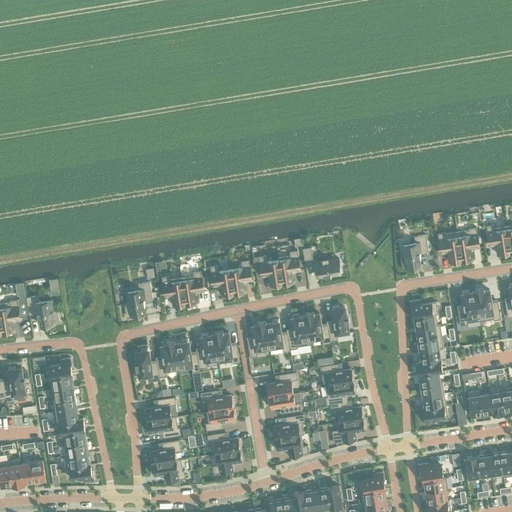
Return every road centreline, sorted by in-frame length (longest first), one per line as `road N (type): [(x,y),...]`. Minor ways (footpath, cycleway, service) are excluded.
road 1 (residential): [(138,499),(123,338),(236,309),(353,290),(389,448)]
road 2 (residential): [(407,445),(401,288),(511,268)]
road 3 (residential): [(0,349),(77,345),(112,498)]
road 4 (residential): [(389,448),(265,482)]
road 5 (residential): [(265,482),(138,499)]
